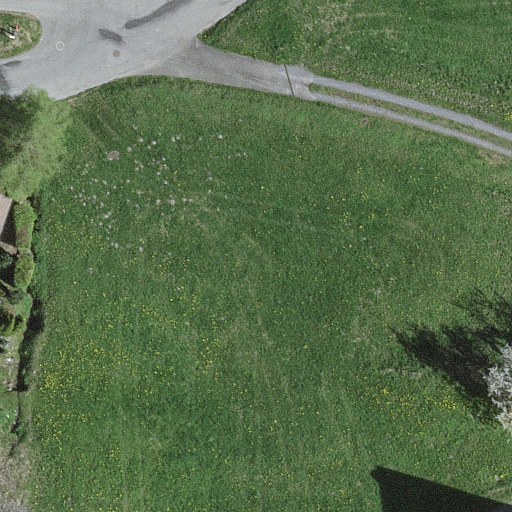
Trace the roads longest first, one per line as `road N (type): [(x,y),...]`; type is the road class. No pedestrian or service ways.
road 1 (track): [(95,0),(136,16),(175,57),(414,110),(511,149)]
road 2 (unclassified): [(214,0),(153,35),(54,73),(0,78)]
